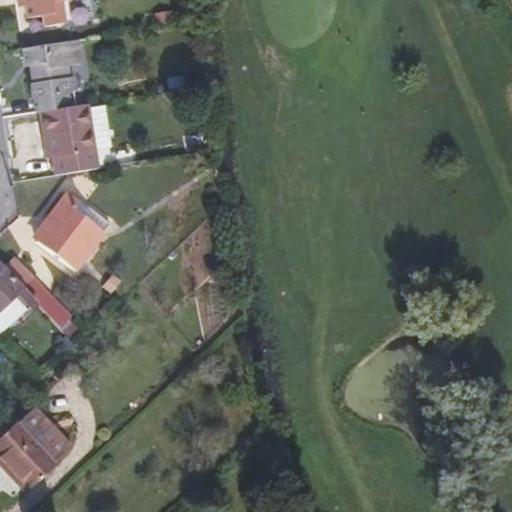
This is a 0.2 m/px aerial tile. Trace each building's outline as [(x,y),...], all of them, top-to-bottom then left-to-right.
[(21,0),(25,22),(38,21),(40,31),(61,29),(58,5),(75,3),(74,0),(21,0)] [(32,71),(35,89),(31,91),(35,115),(41,114),(77,108),(74,83),(71,84),(69,69),(80,68),(77,43),(24,50),(25,55),(21,55),(23,65),(28,64),(29,72),(32,71)] [(41,114),(44,141),(49,141),(52,162),(54,177),(98,171),(96,153),(93,136),(108,134),(105,110),(89,112),(89,107),(77,108),(41,114)] [(93,136),(96,153),(111,151),(108,134),(93,136)] [(200,140),(202,149),(211,148),(209,138),(200,140)] [(185,142),(187,152),(202,149),(200,140),(185,142)] [(35,242),(71,272),(102,237),(72,213),(78,206),(66,197),(45,223),(47,226),(35,242)] [(0,270),(33,306),(56,330),(68,321),(11,260),(0,270)] [(0,333),(13,322),(11,320),(17,314),(20,318),(33,306),(0,270),(0,269),(0,333)] [(107,274),(99,286),(108,293),(117,281),(107,274)] [(56,330),(74,349),(84,339),(68,321),(56,330)] [(0,437),(0,469),(21,494),(54,463),(15,423),(0,437)]
